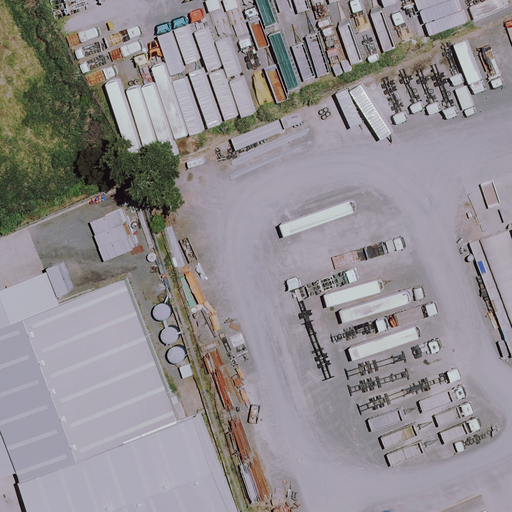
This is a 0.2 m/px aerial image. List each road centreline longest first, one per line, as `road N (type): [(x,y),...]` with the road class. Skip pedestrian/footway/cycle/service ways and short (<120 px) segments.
road 1 (unknown): [(442,166),(424,131),(399,120),(266,174),(245,201),(242,243),(255,305),(317,511)]
road 2 (unknown): [(511,392),(492,306),(442,166)]
